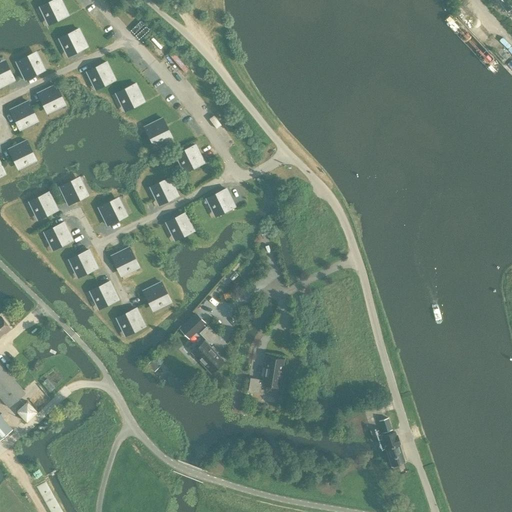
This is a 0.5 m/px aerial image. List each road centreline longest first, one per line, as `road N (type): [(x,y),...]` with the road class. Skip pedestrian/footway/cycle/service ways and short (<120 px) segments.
road 1 (unclassified): [(435,511),(337,209),(198,45),(149,0)]
road 2 (unclassified): [(343,511),(175,465),(128,423)]
road 3 (unclassified): [(128,423),(99,363),(0,263)]
road 4 (track): [(356,258),(289,291),(250,296),(225,316)]
